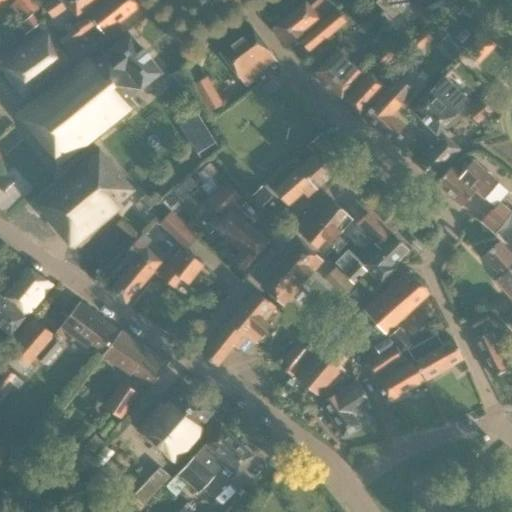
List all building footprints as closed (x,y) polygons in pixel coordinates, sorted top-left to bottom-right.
[(33,0),(16,0),(31,16),(40,8),(33,0)] [(52,0),(46,4),(54,18),(67,10),(60,0),(52,0)] [(76,29),(58,42),(65,50),(72,58),(81,52),(75,43),(98,26),(104,34),(142,5),(138,0),(107,0),(74,25),(76,29)] [(64,0),(78,18),(103,0),(64,0)] [(306,1),(272,28),(287,47),(337,6),(331,0),(318,0),(310,6),(306,1)] [(408,0),(379,0),(377,2),(386,12),(387,11),(393,18),(400,11),(401,13),(411,3),(408,0)] [(299,41),(309,53),(346,23),(337,11),(299,41)] [(41,25),(34,16),(26,22),(32,31),(41,25)] [(26,36),(32,31),(26,22),(20,27),(26,36)] [(271,51),(253,27),(220,52),(246,86),(255,80),(258,85),(283,67),(271,51)] [(72,58),(65,50),(58,42),(47,28),(0,63),(0,66),(25,95),(72,58)] [(407,45),(417,55),(434,40),(424,29),(407,45)] [(89,58),(17,116),(60,168),(140,106),(132,96),(162,72),(131,34),(94,64),(89,58)] [(468,52),(480,63),(497,46),(486,34),(468,52)] [(376,56),(387,66),(402,50),(391,40),(376,56)] [(363,74),(337,50),(315,72),(342,97),(363,74)] [(345,100),(361,115),(387,87),(371,72),(345,100)] [(224,103),(208,77),(195,85),(210,111),(224,103)] [(445,77),(413,109),(438,134),(470,101),(445,77)] [(391,87),(362,117),(393,145),(407,128),(392,115),(415,91),(400,78),(391,87)] [(469,112),(479,124),(493,112),(483,100),(469,112)] [(442,132),(415,162),(432,178),(460,149),(442,132)] [(315,153),(298,168),(316,189),(334,174),(325,164),(335,155),(319,136),(308,146),(315,153)] [(33,199),(74,249),(124,206),(121,203),(135,190),(98,146),(33,199)] [(461,174),(452,166),(436,183),(462,206),(478,188),(488,196),(499,183),(473,160),(461,174)] [(316,189),(298,168),(274,190),(289,205),(303,191),(308,197),(316,189)] [(221,213),(240,195),(226,180),(207,197),(221,213)] [(262,188),(253,196),(260,203),(269,195),(262,188)] [(174,193),(165,200),(171,207),(180,200),(174,193)] [(144,194),(138,200),(147,210),(153,205),(144,194)] [(339,235),(354,219),(348,214),(334,200),(303,236),(325,256),(332,248),(338,253),(347,242),(339,235)] [(481,221),(496,233),(511,227),(511,212),(499,202),(494,208),(493,207),(481,221)] [(208,224),(214,229),(241,252),(234,261),(245,270),(270,240),(232,208),(222,220),(216,215),(208,224)] [(393,232),(371,209),(357,223),(379,245),(393,232)] [(160,223),(178,240),(189,228),(172,211),(160,223)] [(135,260),(109,290),(126,303),(163,261),(147,247),(153,240),(144,233),(126,252),(135,260)] [(410,249),(393,233),(378,247),(376,243),(345,274),(354,283),(368,269),(381,283),(396,269),(393,266),(410,249)] [(300,240),(287,256),(310,276),(323,260),(300,240)] [(484,256),(501,276),(496,280),(511,298),(511,254),(499,241),(484,256)] [(174,287),(181,278),(188,284),(204,264),(182,246),(159,274),(174,287)] [(287,256),(274,271),(297,291),(310,276),(287,256)] [(344,273),(350,268),(341,259),(335,264),(344,273)] [(0,295),(0,325),(11,334),(53,284),(27,266),(2,296),(0,295)] [(326,273),(347,295),(355,287),(334,266),(326,273)] [(409,269),(364,309),(386,333),(387,332),(390,336),(389,336),(403,352),(413,343),(396,324),(430,293),(409,269)] [(297,291),(274,271),(261,286),(284,306),(297,291)] [(368,299),(357,288),(350,296),(361,307),(368,299)] [(277,307),(257,290),(228,323),(247,338),(255,344),(271,325),(265,320),(277,307)] [(88,348),(92,343),(103,352),(119,331),(80,301),(60,327),(88,348)] [(511,362),(504,345),(496,328),(494,329),(491,323),(491,322),(486,311),(470,319),(475,330),(477,330),(480,336),(475,339),(493,376),(509,368),(509,366),(511,364),(511,362)] [(28,364),(29,366),(37,358),(54,338),(56,337),(32,316),(6,344),(16,353),(28,364)] [(238,349),(247,338),(228,323),(202,353),(218,366),(234,345),(238,349)] [(133,372),(152,385),(169,363),(122,330),(103,355),(131,374),(133,372)] [(336,331),(328,339),(327,339),(295,376),(322,398),(345,370),(341,366),(348,357),(338,348),(345,341),(336,331)] [(409,350),(426,380),(465,358),(454,338),(442,344),(437,334),(409,350)] [(375,346),(381,354),(394,345),(389,337),(375,346)] [(44,364),(61,345),(54,338),(37,358),(44,364)] [(279,365),(293,376),(312,354),(298,343),(279,365)] [(414,360),(395,371),(391,366),(405,359),(396,345),(367,364),(388,402),(425,380),(414,360)] [(19,374),(28,364),(16,353),(7,363),(19,374)] [(287,377),(267,361),(257,373),(277,389),(287,377)] [(0,372),(0,393),(16,375),(5,367),(0,372)] [(370,401),(358,380),(322,402),(344,436),(360,425),(352,412),(370,401)] [(104,406),(124,420),(141,395),(122,381),(104,406)] [(202,426),(215,411),(181,382),(139,430),(176,462),(205,428),(202,426)] [(106,439),(117,427),(111,421),(100,433),(106,439)] [(224,465),(235,476),(254,456),(222,427),(194,457),(215,476),(224,465)] [(92,454),(103,441),(95,435),(84,447),(92,454)] [(99,469),(114,453),(106,446),(91,462),(99,469)] [(182,470),(193,458),(188,452),(176,465),(182,470)] [(200,492),(215,476),(194,457),(193,458),(182,470),(179,473),(200,492)] [(134,496),(145,506),(171,477),(161,467),(134,496)]
